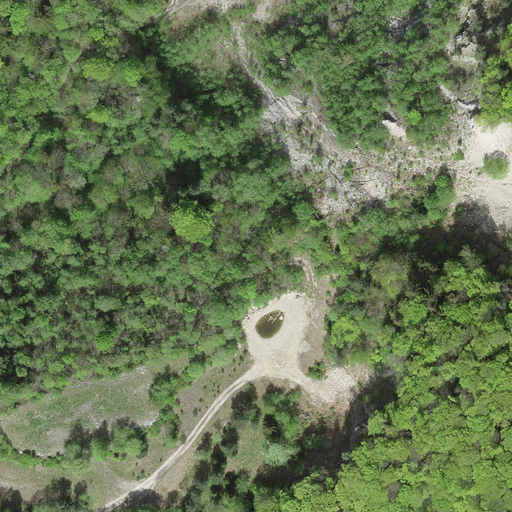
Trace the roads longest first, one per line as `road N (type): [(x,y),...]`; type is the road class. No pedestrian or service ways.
road 1 (track): [(108,511),(155,478),(302,325),(318,282),(313,265),(294,259),(213,293),(145,283),(0,291)]
road 2 (track): [(0,173),(44,130),(93,45),(182,0)]
